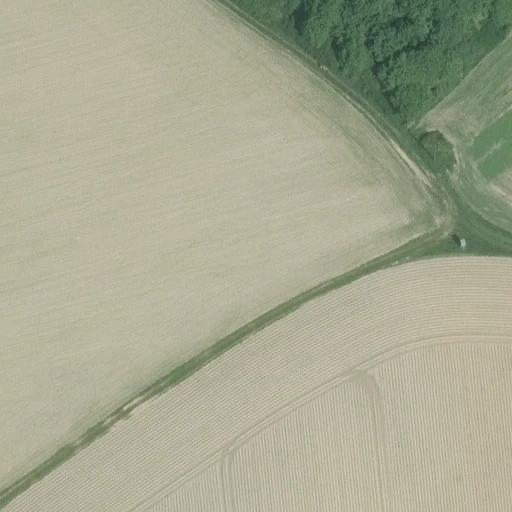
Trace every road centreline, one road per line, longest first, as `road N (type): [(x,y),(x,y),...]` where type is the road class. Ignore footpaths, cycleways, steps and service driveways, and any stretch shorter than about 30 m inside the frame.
road 1 (track): [(493,240),(440,240),(360,265),(246,331),(0,504)]
road 2 (track): [(220,0),(359,96),(493,240),(511,245)]
